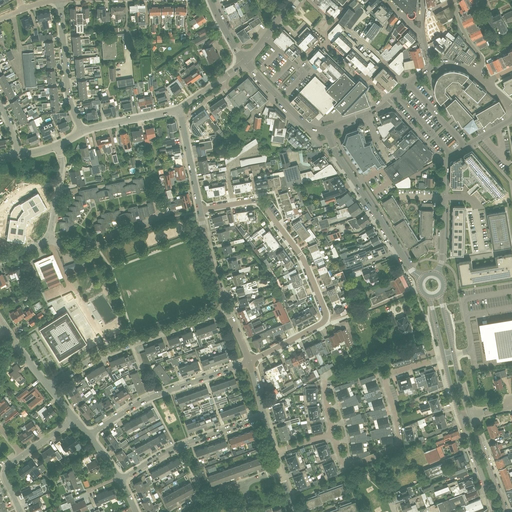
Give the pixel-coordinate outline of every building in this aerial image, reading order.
[(228,13),(243,6),(240,0),(237,0),(225,6),(228,13)] [(314,0),(314,1),(318,4),(331,15),(332,14),(334,15),(336,16),(341,10),(338,7),(341,4),(338,1),(337,2),(335,0),(314,0)] [(367,1),(368,0),(353,0),(348,6),(338,20),(340,21),(350,29),(363,12),(361,10),(362,9),(360,8),(367,1)] [(368,13),(370,11),(371,10),(381,0),(380,0),(369,0),(368,1),(370,3),(367,5),(369,7),(366,11),(368,13)] [(418,5),(418,4),(418,0),(394,0),(404,9),(408,13),(409,14),(409,15),(410,15),(410,16),(411,16),(412,16),(413,16),(414,16),(415,16),(415,15),(416,14),(416,13),(417,13),(417,12),(416,11),(416,10),(417,10),(418,5)] [(460,0),(461,0),(461,1),(459,2),(462,9),(460,10),(461,12),(463,16),(462,17),(468,30),(469,30),(479,50),(488,46),(478,26),(477,26),(471,13),(468,14),(465,9),(472,5),(471,4),(478,1),(477,0),(460,0)] [(251,2),(243,6),(228,13),(231,20),(252,11),(255,9),(251,2)] [(145,15),(145,11),(145,3),(137,4),(138,18),(137,18),(137,19),(135,19),(135,22),(138,22),(138,25),(146,25),(145,15)] [(371,10),(370,11),(381,21),(382,20),(383,21),(382,22),(385,25),(390,17),(389,16),(393,12),(388,7),(387,8),(382,3),(373,12),(371,10)] [(121,14),(126,14),(125,6),(117,6),(118,19),(118,22),(121,22),(121,14)] [(434,15),(442,23),(453,17),(454,11),(449,7),(434,15)] [(76,12),(76,8),(70,8),(70,17),(71,17),(74,19),(74,24),(80,24),(79,12),(76,12)] [(83,12),(79,12),(80,24),(86,24),(86,22),(89,22),(89,17),(89,8),(83,8),(83,12)] [(105,8),(97,9),(98,17),(102,17),(102,21),(109,21),(109,12),(105,12),(105,8)] [(492,27),(497,25),(501,32),(504,33),(507,31),(508,29),(504,21),(505,20),(506,22),(507,22),(508,23),(511,20),(511,10),(504,15),(505,17),(503,18),(500,13),(494,16),(493,14),(487,17),(492,27)] [(252,11),(231,20),(235,27),(245,22),(248,21),(254,18),(255,20),(260,17),(259,17),(258,14),(254,17),(252,11)] [(43,25),(43,29),(49,28),(48,24),(51,23),(51,20),(50,12),(43,13),(45,23),(44,24),(44,25),(43,25)] [(193,16),(195,18),(190,21),(193,25),(198,22),(200,25),(207,20),(206,20),(206,19),(205,17),(202,13),(198,15),(197,14),(193,16)] [(394,25),(393,24),(399,18),(394,14),(388,20),(391,23),(387,30),(390,32),(394,25)] [(433,15),(426,19),(427,26),(428,31),(429,36),(431,40),(432,40),(433,41),(436,38),(442,35),(443,35),(442,32),(436,21),(433,15)] [(362,31),(371,19),(368,16),(367,18),(366,18),(365,19),(361,17),(359,20),(360,21),(356,26),(362,31)] [(23,19),(21,20),(24,29),(34,25),(31,17),(26,18),(25,18),(23,19)] [(260,17),(255,20),(249,23),(253,28),(262,22),(259,18),(260,17)] [(374,40),(383,27),(375,21),(374,22),(372,25),(368,31),(366,33),(365,34),(374,40)] [(365,51),(363,53),(355,46),(357,44),(356,42),(344,31),(345,29),(338,23),(334,28),(335,28),(330,34),(330,36),(334,40),(332,43),(344,54),(345,55),(343,57),(360,73),(362,70),(366,74),(368,72),(371,74),(377,68),(377,69),(379,66),(377,64),(375,66),(374,65),(376,63),(372,59),(369,57),(372,55),(373,56),(372,57),(378,62),(380,60),(372,52),(369,54),(369,55),(365,51)] [(407,32),(405,30),(407,28),(403,23),(397,28),(396,27),(392,33),(399,40),(403,36),(407,32)] [(467,65),(470,66),(477,56),(465,41),(465,40),(457,23),(454,24),(458,32),(453,35),(455,37),(456,38),(453,42),(445,54),(454,60),(456,57),(464,63),(464,64),(465,64),(467,65)] [(250,25),(237,33),(243,42),(251,38),(247,32),(252,29),(250,25)] [(200,37),(209,32),(206,27),(197,32),(200,37)] [(283,30),(274,40),(286,51),(285,51),(285,52),(293,60),(294,59),(298,54),(304,48),(307,51),(318,39),(306,27),(298,36),(300,37),(296,40),(292,37),(291,38),(283,30)] [(387,48),(380,54),(385,59),(388,56),(389,57),(392,54),(393,55),(397,51),(403,45),(401,43),(402,42),(404,44),(408,48),(418,37),(415,34),(410,29),(407,32),(403,36),(392,46),(389,50),(387,48)] [(442,52),(445,54),(453,42),(456,38),(455,37),(453,35),(448,32),(446,34),(444,37),(443,36),(442,38),(440,36),(437,37),(432,42),(435,44),(434,46),(442,52)] [(218,51),(215,52),(211,44),(215,41),(212,38),(206,44),(208,48),(206,49),(209,56),(207,57),(209,61),(210,61),(210,63),(214,61),(213,59),(217,58),(220,56),(218,51)] [(115,39),(102,40),(103,59),(117,58),(115,39)] [(418,42),(412,46),(403,50),(404,52),(404,60),(405,69),(425,66),(420,47),(418,42)] [(330,79),(332,77),(336,73),(335,72),(339,68),(338,66),(339,65),(328,56),(327,57),(319,49),(319,50),(318,49),(313,54),(314,55),(308,61),(316,69),(318,67),(327,76),(326,77),(328,79),(329,78),(330,79)] [(511,49),(508,52),(509,53),(486,64),(491,75),(494,73),(493,71),(511,62),(511,49)] [(11,51),(5,53),(9,61),(14,58),(11,51)] [(404,60),(404,52),(401,53),(391,63),(392,65),(390,66),(399,75),(405,69),(404,60)] [(30,59),(34,59),(33,53),(23,53),(26,87),(36,86),(34,61),(31,61),(30,59)] [(99,57),(75,59),(76,65),(83,64),(83,61),(89,60),(92,59),(92,62),(88,62),(88,63),(100,62),(99,58),(99,57)] [(191,71),(189,68),(187,69),(191,75),(195,80),(198,78),(199,79),(202,77),(199,72),(203,70),(198,63),(195,66),(196,67),(191,71)] [(342,69),(339,65),(338,66),(339,68),(335,72),(336,73),(332,77),(333,78),(336,80),(344,71),(342,69)] [(195,80),(191,75),(187,69),(185,66),(183,68),(187,73),(183,76),(188,85),(195,80)] [(375,77),(373,80),(376,83),(383,89),(386,93),(398,81),(394,77),(393,78),(393,77),(394,76),(388,71),(387,72),(387,71),(384,68),(375,77)] [(441,75),(440,76),(439,77),(438,78),(438,79),(437,80),(437,81),(436,82),(436,83),(436,84),(436,85),(435,86),(435,87),(435,88),(435,89),(435,91),(436,93),(437,96),(438,98),(439,101),(440,102),(441,103),(443,102),(445,107),(446,106),(449,110),(450,110),(452,113),(454,116),(455,116),(458,119),(460,123),(461,122),(470,132),(481,126),(483,124),(487,122),(488,123),(491,120),(494,118),(495,118),(498,116),(502,113),(503,114),(506,111),(500,100),(498,101),(487,92),(487,91),(473,79),(472,80),(469,76),(469,75),(467,74),(465,73),(463,72),(461,72),(460,71),(458,71),(456,71),(455,70),(453,70),(451,70),(448,71),(447,71),(446,72),(444,73),(443,74),(442,74),(441,75)] [(367,86),(367,85),(365,83),(365,84),(360,79),(356,83),(353,80),(353,79),(344,71),(336,80),(328,89),(315,76),(290,102),(310,121),(315,116),(319,120),(326,113),(327,114),(329,113),(327,111),(334,104),(343,113),(344,115),(370,105),(365,92),(366,91),(365,90),(368,87),(367,86)] [(0,82),(6,79),(10,77),(14,75),(15,74),(13,72),(5,76),(3,72),(0,73),(0,82)] [(239,106),(248,99),(247,98),(258,89),(248,77),(229,94),(232,98),(231,98),(227,94),(226,95),(237,111),(239,106)] [(133,78),(117,80),(118,87),(134,84),(133,78)] [(505,86),(503,88),(509,94),(511,92),(511,79),(511,80),(510,78),(504,81),(505,83),(504,83),(505,86)] [(6,79),(0,82),(0,83),(3,88),(9,84),(6,79)] [(9,84),(3,88),(6,93),(12,90),(15,88),(14,86),(15,86),(14,85),(11,87),(9,84)] [(177,84),(171,88),(175,94),(181,90),(177,84)] [(161,93),(162,95),(157,97),(159,103),(167,100),(165,94),(164,94),(164,92),(166,91),(165,88),(159,90),(161,93)] [(15,95),(12,90),(6,93),(9,99),(15,95)] [(258,109),(260,107),(260,106),(268,99),(259,90),(250,98),(252,100),(246,105),(251,110),(255,107),(257,109),(258,108),(258,109)] [(102,94),(102,96),(101,97),(103,103),(102,103),(104,109),(103,109),(105,117),(116,114),(114,106),(115,105),(114,101),(110,103),(109,102),(110,102),(108,95),(107,95),(107,92),(103,93),(103,94),(102,94)] [(144,96),(146,106),(153,105),(152,102),(153,102),(152,95),(144,96)] [(144,97),(139,98),(139,97),(137,98),(138,105),(139,104),(140,108),(146,106),(144,96),(144,97)] [(227,103),(224,98),(223,98),(216,103),(221,109),(225,107),(226,107),(227,106),(230,111),(233,109),(229,102),(227,103)] [(16,99),(10,103),(13,108),(19,104),(22,103),(21,101),(18,102),(16,99)] [(131,99),(128,100),(121,101),(122,105),(123,104),(124,111),(132,109),(131,103),(132,102),(131,99)] [(86,119),(87,118),(87,119),(93,118),(93,119),(95,119),(96,118),(96,117),(97,116),(97,115),(97,114),(97,113),(95,114),(94,110),(93,110),(92,102),(83,104),(84,107),(89,106),(90,110),(86,111),(87,115),(85,115),(86,119)] [(221,109),(216,103),(210,107),(213,111),(211,112),(217,120),(220,118),(217,114),(218,113),(218,111),(221,109)] [(13,108),(16,114),(22,110),(21,107),(19,104),(13,108)] [(284,143),(285,137),(286,128),(284,128),(286,117),(284,115),(276,108),(275,109),(270,108),(270,109),(266,107),(263,114),(267,115),(267,118),(273,119),(273,122),(272,125),(274,125),(273,130),(272,141),(277,142),(281,143),(282,143),(284,143)] [(25,115),(22,110),(16,114),(18,119),(25,115)] [(193,121),(193,122),(193,123),(192,124),(192,125),(192,126),(192,127),(192,128),(192,129),(192,130),(193,131),(193,132),(194,132),(194,133),(195,134),(196,134),(197,135),(198,135),(199,135),(200,135),(201,135),(202,135),(203,135),(201,132),(204,132),(204,131),(203,131),(199,126),(207,121),(211,118),(205,110),(193,118),(194,120),(193,121)] [(381,125),(378,126),(383,138),(391,132),(397,126),(396,125),(402,120),(395,112),(392,111),(380,116),(383,125),(381,126),(381,125)] [(18,119),(21,124),(28,121),(27,118),(30,116),(30,115),(28,113),(25,115),(18,119)] [(60,119),(59,113),(51,114),(56,126),(58,125),(61,131),(69,128),(66,121),(62,123),(60,119)] [(255,117),(254,128),(254,129),(260,130),(262,118),(255,117)] [(211,118),(207,121),(215,132),(220,128),(216,123),(215,124),(211,118)] [(28,138),(24,140),(26,144),(30,143),(31,144),(32,145),(35,144),(35,143),(39,141),(35,133),(38,131),(33,120),(30,122),(34,132),(32,133),(33,136),(28,138)] [(391,132),(383,138),(381,140),(389,150),(411,129),(409,127),(403,121),(391,132)] [(44,139),(51,136),(50,132),(55,130),(52,122),(40,127),(44,139)] [(177,130),(176,122),(167,124),(169,132),(170,138),(175,137),(174,131),(177,130)] [(345,141),(342,143),(355,163),(358,167),(361,172),(363,173),(365,172),(366,172),(370,169),(370,168),(372,167),(375,165),(378,169),(386,164),(376,149),(372,140),(367,142),(363,131),(364,130),(366,127),(365,125),(362,123),(359,124),(358,127),(358,129),(347,133),(346,135),(345,141)] [(294,142),(302,133),(298,129),(296,130),(292,126),(287,131),(292,135),(290,136),(292,138),(291,139),(294,142)] [(147,134),(144,134),(143,130),(145,140),(145,143),(146,143),(146,144),(150,143),(150,140),(154,140),(153,137),(156,136),(154,127),(146,129),(147,134)] [(210,136),(211,140),(216,139),(221,138),(220,134),(223,132),(220,128),(215,132),(215,135),(210,136)] [(415,134),(411,129),(389,150),(393,155),(394,153),(415,134)] [(139,130),(132,132),(134,142),(140,141),(140,144),(145,143),(145,140),(143,130),(140,131),(139,130)] [(131,147),(130,143),(129,137),(128,134),(127,135),(126,133),(120,134),(122,141),(120,141),(119,142),(120,145),(121,145),(124,145),(125,149),(131,147)] [(302,133),(294,142),(298,145),(299,144),(303,148),(304,146),(308,149),(312,145),(309,142),(310,140),(302,133)] [(394,153),(393,155),(397,160),(398,160),(399,159),(410,149),(420,139),(418,138),(418,137),(415,134),(394,153)] [(110,137),(104,138),(107,152),(110,151),(108,146),(112,145),(110,137)] [(104,149),(104,153),(107,152),(104,138),(97,140),(99,148),(101,147),(102,150),(104,149)] [(430,157),(433,154),(420,139),(410,149),(399,159),(398,160),(397,160),(384,169),(391,180),(392,179),(395,184),(405,178),(409,176),(424,168),(423,165),(432,160),(430,157)] [(199,155),(206,154),(206,149),(213,148),(212,141),(199,143),(200,146),(198,147),(199,155)] [(455,141),(450,146),(453,150),(459,145),(455,141)] [(94,159),(92,150),(88,150),(87,146),(87,147),(87,145),(83,146),(83,147),(81,148),(83,157),(89,156),(90,160),(94,159)] [(173,154),(180,153),(181,152),(180,151),(181,151),(181,149),(180,149),(179,146),(172,148),(166,149),(166,147),(159,148),(160,152),(161,157),(162,156),(161,152),(166,151),(167,153),(172,151),(173,154)] [(302,156),(302,150),(299,150),(300,162),(308,162),(307,156),(302,156)] [(464,184),(470,190),(477,183),(480,187),(477,190),(487,202),(489,200),(491,202),(507,192),(472,151),(464,156),(466,157),(463,159),(462,157),(453,162),(453,163),(451,164),(451,185),(453,185),(453,188),(463,188),(463,184),(464,184)] [(290,166),(287,152),(279,152),(284,171),(285,175),(288,187),(336,174),(336,173),(334,169),(333,169),(333,168),(331,165),(330,165),(327,167),(327,168),(326,168),(320,172),(319,171),(314,175),(311,171),(300,174),(298,164),(290,166)] [(321,168),(328,163),(323,156),(320,158),(319,158),(316,160),(315,159),(313,160),(316,165),(315,166),(316,168),(321,168)] [(34,171),(31,172),(32,174),(47,170),(45,163),(33,166),(34,171)] [(216,164),(200,167),(201,173),(210,171),(209,168),(213,167),(216,166),(216,164)] [(21,167),(18,168),(21,184),(23,184),(23,181),(27,180),(25,167),(24,167),(24,166),(21,167)] [(183,166),(174,167),(175,172),(173,172),(173,171),(169,171),(169,174),(184,172),(184,169),(184,167),(183,167),(183,166)] [(18,168),(11,169),(14,183),(19,182),(19,185),(21,184),(18,168)] [(47,170),(32,174),(32,176),(35,175),(36,179),(36,180),(38,179),(38,180),(41,180),(41,179),(42,178),(47,177),(48,177),(47,170)] [(79,170),(70,172),(73,183),(77,182),(77,186),(85,184),(84,181),(82,181),(79,170)] [(274,177),(276,186),(282,185),(280,176),(285,175),(284,171),(273,173),(274,177)] [(184,172),(169,174),(164,175),(165,184),(171,183),(170,177),(174,177),(174,175),(176,175),(176,179),(185,178),(185,177),(185,175),(185,174),(184,172)] [(274,177),(271,177),(270,176),(269,175),(268,175),(268,178),(270,187),(276,186),(274,177)] [(264,188),(270,187),(268,178),(265,179),(264,176),(262,177),(262,179),(264,188)] [(344,188),(345,187),(338,176),(337,177),(336,177),(324,181),(326,189),(329,188),(330,192),(323,194),(325,200),(341,194),(346,190),(344,188)] [(410,179),(409,176),(405,178),(395,184),(398,188),(410,188),(410,179)] [(139,183),(140,187),(144,186),(142,177),(133,180),(134,184),(139,183)] [(248,177),(245,178),(246,182),(248,191),(254,190),(252,181),(249,182),(248,177)] [(434,187),(434,178),(425,178),(425,184),(424,184),(424,183),(419,183),(419,185),(419,188),(426,188),(426,187),(428,187),(434,187)] [(120,187),(125,186),(125,181),(115,183),(117,192),(121,191),(120,187)] [(223,185),(219,186),(220,195),(226,194),(225,189),(227,189),(226,181),(222,182),(223,185)] [(117,192),(115,183),(106,185),(107,190),(112,189),(113,193),(117,192)] [(139,183),(134,184),(130,185),(131,190),(136,189),(137,193),(141,192),(140,187),(139,183)] [(214,196),(213,187),(210,187),(210,184),(205,185),(206,189),(207,188),(208,197),(214,196)] [(130,185),(125,186),(120,187),(121,191),(122,196),(127,195),(126,191),(131,190),(130,185)] [(97,187),(88,189),(90,198),(94,197),(93,193),(98,192),(97,187)] [(282,190),(283,193),(279,194),(281,200),(284,199),(290,197),(292,196),(291,190),(289,191),(288,187),(282,190)] [(473,187),(467,192),(470,195),(476,190),(473,187)] [(90,198),(88,189),(79,191),(80,196),(85,195),(86,199),(90,198)] [(107,190),(103,191),(104,196),(109,195),(110,199),(114,198),(113,193),(112,189),(107,190)] [(103,191),(98,192),(93,193),(94,197),(95,202),(100,201),(99,197),(104,196),(103,191)] [(340,206),(353,197),(349,192),(340,198),(340,197),(336,200),(340,206)] [(7,237),(7,239),(24,242),(24,240),(25,237),(26,226),(26,223),(27,221),(26,221),(27,219),(28,218),(30,217),(33,216),(42,210),(45,209),(47,208),(43,201),(38,193),(36,194),(33,195),(24,201),(22,203),(15,207),(11,213),(10,221),(9,224),(8,234),(7,237)] [(175,203),(189,199),(189,197),(189,196),(188,194),(188,193),(179,195),(180,198),(174,200),(175,203)] [(85,195),(80,196),(75,197),(76,201),(82,200),(83,204),(87,203),(86,199),(85,195)] [(408,219),(393,196),(382,203),(396,224),(394,225),(408,247),(411,245),(418,240),(419,240),(419,239),(406,220),(408,219)] [(284,199),(281,200),(283,205),(284,205),(292,203),(290,197),(284,199)] [(355,200),(353,197),(340,206),(337,205),(337,208),(340,208),(343,207),(346,205),(347,206),(355,200)] [(175,203),(171,204),(169,204),(170,205),(169,206),(170,209),(171,209),(171,210),(170,210),(170,214),(179,213),(178,208),(176,209),(175,206),(182,205),(182,208),(191,205),(191,204),(190,202),(189,199),(175,203)] [(82,200),(76,201),(72,202),(73,206),(78,205),(79,209),(84,209),(83,204),(82,200)] [(294,202),(292,203),(284,205),(283,205),(285,211),(296,208),(294,202)] [(362,210),(360,206),(357,203),(349,208),(348,207),(340,209),(341,214),(337,215),(338,218),(347,216),(347,217),(354,215),(354,216),(362,210)] [(430,247),(433,247),(433,203),(422,203),(422,209),(420,209),(419,235),(421,238),(419,239),(419,240),(418,240),(411,245),(413,246),(411,247),(417,257),(428,250),(427,248),(430,247)] [(78,205),(73,206),(69,207),(70,211),(75,210),(76,215),(80,214),(79,209),(78,205)] [(139,213),(138,208),(137,206),(128,208),(129,213),(134,211),(135,216),(139,215),(139,213)] [(296,208),(285,211),(287,219),(291,218),(292,220),(299,216),(302,214),(301,212),(299,213),(297,207),(296,208)] [(453,250),(453,255),(463,255),(464,252),(465,252),(466,210),(465,210),(465,207),(454,207),(454,211),(454,214),(454,218),(454,221),(454,226),(453,229),(453,232),(453,236),(453,240),(453,243),(453,247),(453,250)] [(75,210),(70,211),(66,212),(67,216),(72,215),(73,220),(77,219),(76,215),(75,210)] [(115,216),(121,214),(120,210),(110,212),(112,221),(116,220),(115,216)] [(254,210),(248,211),(250,219),(252,219),(253,222),(257,222),(257,218),(255,218),(254,210)] [(129,213),(125,214),(126,219),(131,218),(132,222),(136,221),(135,216),(134,211),(129,213)] [(236,212),(236,214),(233,214),(235,221),(244,220),(242,211),(236,212)] [(112,221),(110,212),(101,214),(102,219),(107,217),(108,222),(112,221)] [(505,220),(507,220),(506,212),(489,214),(490,218),(492,218),(492,220),(490,221),(491,229),(493,229),(494,231),(492,232),(493,240),(495,240),(496,248),(509,245),(509,242),(510,242),(509,233),(507,234),(507,231),(509,231),(507,222),(505,223),(505,220)] [(125,214),(121,214),(115,216),(116,220),(117,225),(122,224),(121,220),(126,219),(125,214)] [(365,214),(358,220),(357,220),(360,224),(368,218),(365,214)] [(72,215),(67,216),(62,217),(63,221),(69,220),(70,225),(74,224),(73,220),(72,215)] [(220,227),(219,225),(224,223),(223,219),(227,218),(226,215),(222,216),(213,218),(214,223),(215,226),(215,228),(220,227)] [(321,215),(317,216),(313,218),(314,219),(316,222),(318,225),(320,224),(321,229),(330,226),(328,218),(322,220),(321,215)] [(107,217),(102,219),(97,220),(98,224),(104,223),(105,227),(109,226),(108,222),(107,217)] [(293,225),(296,230),(303,225),(301,222),(302,222),(302,221),(301,219),(300,217),(292,221),(291,222),(293,225)] [(363,228),(371,222),(368,218),(360,224),(357,220),(358,220),(356,217),(349,220),(353,226),(354,225),(358,230),(362,227),(363,228)] [(69,220),(63,221),(59,222),(60,228),(65,227),(66,230),(71,229),(70,225),(69,220)] [(104,223),(98,224),(94,225),(95,230),(101,229),(101,233),(106,232),(105,227),(104,223)] [(303,225),(296,230),(300,235),(309,228),(309,227),(306,229),(303,225)] [(362,237),(375,230),(373,226),(366,230),(367,232),(362,235),(362,236),(361,236),(362,237)] [(304,240),(304,239),(306,242),(308,241),(315,237),(312,233),(313,232),(309,228),(300,235),(304,240),(303,240),(304,240)] [(218,236),(218,237),(218,239),(219,240),(220,240),(224,239),(227,238),(228,238),(226,230),(223,231),(218,232),(219,236),(218,236)] [(265,238),(263,239),(265,242),(266,241),(266,240),(273,235),(270,230),(263,235),(265,238)] [(375,230),(362,237),(362,238),(363,238),(364,238),(369,236),(370,238),(377,234),(375,230)] [(249,238),(247,240),(249,242),(251,241),(254,238),(260,234),(258,231),(253,235),(251,237),(249,238)] [(338,232),(329,235),(331,240),(334,240),(340,238),(338,232)] [(371,240),(363,245),(363,246),(366,245),(380,238),(378,234),(370,238),(371,240)] [(264,246),(266,248),(277,240),(273,235),(266,240),(266,241),(268,243),(264,246)] [(311,252),(319,248),(317,243),(319,242),(315,238),(309,242),(311,245),(309,246),(311,252)] [(363,246),(364,249),(374,244),(374,246),(382,242),(380,238),(366,245),(363,246)] [(277,240),(266,248),(267,251),(272,248),(273,250),(268,254),(269,256),(274,253),(277,251),(275,249),(281,245),(277,240)] [(231,245),(223,247),(225,254),(233,252),(231,245)] [(360,269),(358,264),(387,252),(388,251),(387,248),(385,248),(384,245),(366,251),(366,250),(341,260),(344,269),(347,274),(360,269)] [(312,258),(313,257),(322,254),(321,251),(324,250),(323,247),(319,249),(319,248),(311,252),(310,252),(310,253),(310,255),(311,255),(312,255),(312,258)] [(339,255),(335,247),(330,250),(332,254),(331,255),(333,259),(339,255)] [(280,259),(287,254),(284,249),(278,253),(277,251),(274,253),(269,256),(271,259),(274,257),(277,262),(280,259)] [(80,260),(74,263),(77,272),(88,268),(86,265),(85,262),(90,260),(89,258),(88,258),(87,253),(79,256),(80,260)] [(324,253),(322,254),(313,257),(312,258),(313,260),(314,261),(314,260),(316,263),(317,263),(318,265),(321,264),(327,261),(326,259),(324,260),(323,257),(325,256),(324,253)] [(45,258),(34,263),(41,279),(45,278),(46,280),(49,287),(49,288),(61,283),(61,282),(59,279),(63,277),(53,254),(45,258)] [(235,266),(236,270),(237,270),(239,270),(242,269),(240,263),(238,264),(237,259),(241,258),(240,254),(233,256),(234,260),(229,261),(230,268),(235,266)] [(280,259),(282,262),(280,263),(281,266),(284,264),(291,259),(287,254),(280,259)] [(506,276),(505,275),(508,274),(508,276),(511,275),(511,254),(504,255),(502,255),(502,256),(497,257),(498,263),(473,267),(472,260),(470,260),(470,261),(459,263),(459,264),(461,264),(462,268),(460,269),(461,274),(463,274),(463,278),(462,279),(462,284),(473,282),(475,281),(476,281),(476,280),(478,279),(478,281),(484,280),(483,278),(486,278),(486,280),(491,279),(491,277),(493,277),(493,279),(506,276)] [(268,259),(264,261),(267,267),(273,265),(272,261),(269,262),(268,259)] [(285,266),(283,268),(283,269),(283,268),(285,271),(294,264),(291,259),(284,264),(285,266)] [(318,265),(319,268),(318,268),(320,274),(328,271),(326,265),(328,264),(327,261),(321,264),(318,265)] [(74,263),(64,267),(67,276),(70,275),(77,272),(74,263)] [(20,269),(19,268),(19,267),(16,268),(16,269),(13,271),(14,271),(8,273),(11,281),(17,279),(17,280),(20,278),(21,281),(27,278),(23,269),(21,270),(20,269)] [(239,270),(240,274),(234,276),(235,281),(234,281),(235,285),(236,284),(236,285),(244,283),(245,282),(246,281),(245,279),(244,278),(243,278),(242,277),(245,276),(244,272),(248,271),(247,267),(242,269),(239,270)] [(289,272),(285,275),(284,275),(286,278),(290,276),(291,279),(288,280),(289,283),(292,282),(301,279),(299,273),(297,273),(295,269),(289,272)] [(360,269),(347,274),(348,277),(351,276),(351,278),(363,273),(361,269),(360,269)] [(378,274),(376,274),(375,270),(371,271),(370,269),(363,272),(366,279),(369,278),(371,282),(378,280),(378,279),(379,278),(378,274)] [(328,271),(320,274),(322,280),(331,276),(328,271)] [(344,280),(346,279),(343,271),(340,272),(336,274),(336,276),(342,274),(342,275),(344,280)] [(0,286),(6,284),(5,282),(8,281),(5,274),(3,275),(2,274),(0,274),(0,286)] [(331,276),(322,280),(325,285),(327,284),(328,287),(334,284),(337,283),(339,282),(337,279),(333,281),(331,276)] [(376,296),(370,299),(373,305),(390,297),(389,296),(392,294),(393,295),(394,295),(396,294),(397,294),(406,289),(400,276),(399,276),(392,280),(392,279),(372,287),(376,296)] [(295,288),(303,284),(301,279),(292,282),(295,288)] [(237,292),(237,293),(237,295),(238,295),(239,295),(240,297),(245,295),(245,294),(253,292),(252,289),(252,286),(254,286),(257,284),(256,280),(251,282),(247,283),(242,285),(243,288),(241,288),(237,289),(238,291),(238,292),(237,292)] [(337,283),(334,284),(328,287),(329,290),(327,290),(329,296),(338,293),(335,287),(339,285),(337,283)] [(295,288),(297,293),(306,290),(303,284),(295,288)] [(305,299),(307,299),(306,296),(308,295),(306,290),(297,293),(295,294),(297,300),(298,301),(298,302),(299,301),(302,300),(302,301),(305,299)] [(338,293),(329,296),(332,302),(340,298),(339,295),(340,295),(344,293),(343,291),(338,293)] [(243,298),(240,299),(241,302),(240,303),(240,305),(242,306),(249,304),(248,300),(252,299),(251,296),(250,294),(246,295),(247,297),(243,298)] [(340,298),(332,302),(334,307),(342,304),(345,302),(342,303),(341,301),(346,299),(344,296),(342,298),(340,298)] [(342,304),(334,307),(336,313),(340,312),(341,315),(347,313),(346,309),(344,309),(343,306),(347,305),(345,302),(342,304)] [(246,308),(238,311),(238,312),(241,317),(257,310),(259,310),(261,309),(260,305),(255,307),(251,309),(247,311),(246,308)] [(48,309),(52,315),(57,313),(52,306),(48,309)] [(305,312),(310,321),(315,318),(313,314),(316,312),(312,306),(310,308),(311,309),(305,312)] [(20,307),(14,311),(10,314),(16,322),(24,317),(26,319),(35,314),(31,308),(23,312),(20,307)] [(257,310),(241,317),(243,323),(251,319),(257,317),(256,314),(259,312),(260,313),(263,311),(262,308),(261,309),(259,310),(257,310)] [(66,312),(67,312),(67,311),(39,329),(41,332),(43,335),(44,336),(45,337),(52,349),(54,353),(56,356),(59,360),(79,347),(87,343),(86,342),(86,343),(82,336),(81,335),(77,329),(75,326),(72,321),(71,319),(66,312)] [(284,323),(290,321),(286,312),(281,315),(280,315),(284,323)] [(310,321),(305,312),(300,315),(304,323),(310,321)] [(406,316),(395,321),(392,314),(389,315),(394,326),(398,324),(403,336),(413,332),(406,316)] [(304,323),(300,315),(295,318),(294,318),(291,319),(295,326),(298,325),(299,327),(304,323)] [(483,324),(481,325),(483,340),(487,359),(496,357),(497,361),(511,358),(511,319),(487,324),(487,320),(484,320),(482,321),(483,324)] [(251,321),(244,324),(246,330),(261,324),(259,320),(252,323),(251,321)] [(261,324),(246,330),(249,336),(256,332),(265,329),(262,323),(261,324)] [(272,336),(284,331),(281,325),(281,324),(267,331),(268,334),(271,333),(272,336)] [(205,326),(201,327),(204,337),(204,336),(208,335),(209,336),(208,335),(205,326)] [(197,331),(194,332),(197,341),(200,340),(200,339),(204,337),(201,327),(196,329),(197,331)] [(335,333),(336,334),(339,342),(345,340),(347,346),(352,344),(346,329),(342,331),(341,330),(335,333)] [(192,333),(191,331),(187,333),(190,341),(191,344),(198,342),(197,341),(194,332),(192,333)] [(267,331),(260,334),(261,337),(254,340),(255,343),(253,343),(255,346),(256,346),(256,347),(264,344),(262,340),(266,339),(265,335),(268,334),(267,331)] [(327,344),(328,344),(331,351),(341,347),(339,344),(339,342),(336,334),(325,339),(327,344)] [(177,349),(173,338),(168,339),(171,348),(176,346),(177,349)] [(324,346),(322,341),(316,343),(320,352),(323,350),(325,355),(329,353),(325,346),(324,346)] [(316,343),(311,346),(315,354),(320,352),(316,343)] [(412,354),(410,355),(411,359),(418,356),(417,355),(421,354),(425,352),(423,349),(424,349),(423,348),(424,347),(424,346),(423,345),(422,344),(410,348),(412,354)] [(316,356),(315,354),(311,346),(305,348),(310,359),(316,356)] [(222,353),(220,348),(217,349),(219,354),(222,362),(228,360),(227,356),(229,356),(227,350),(225,351),(225,352),(222,353)] [(297,354),(302,366),(306,364),(307,366),(310,364),(308,360),(305,362),(305,361),(306,360),(302,352),(297,354)] [(129,356),(128,354),(123,356),(127,364),(131,362),(133,366),(134,365),(135,368),(138,366),(136,363),(133,354),(129,356)] [(222,362),(219,354),(213,356),(216,364),(222,362)] [(297,354),(291,357),(295,365),(297,364),(299,367),(302,366),(297,354)] [(180,360),(180,357),(182,356),(181,355),(172,358),(173,360),(175,365),(175,366),(179,364),(178,361),(180,360)] [(127,364),(123,356),(119,357),(122,366),(127,364)] [(213,356),(208,359),(210,366),(216,364),(213,356)] [(122,366),(119,357),(114,359),(118,368),(119,369),(123,368),(122,366)] [(295,365),(291,357),(286,359),(289,368),(292,366),(294,371),(297,370),(295,365)] [(118,368),(114,359),(109,361),(113,370),(118,368)] [(210,366),(208,359),(202,361),(204,368),(210,366)] [(381,360),(376,363),(379,371),(384,369),(381,360)] [(191,363),(194,372),(200,369),(197,361),(191,363)] [(194,372),(191,363),(185,366),(188,374),(194,372)] [(287,373),(283,363),(277,365),(281,373),(284,372),(285,374),(287,373)] [(159,364),(153,368),(159,376),(165,372),(159,364)] [(109,374),(103,365),(99,367),(101,371),(104,375),(104,377),(109,374)] [(281,373),(277,365),(272,368),(275,376),(278,375),(279,378),(283,377),(281,373)] [(188,374),(185,366),(179,368),(182,376),(188,374)] [(18,367),(9,374),(14,379),(16,378),(20,384),(25,380),(19,372),(21,370),(18,367)] [(99,367),(94,369),(100,379),(103,378),(101,376),(104,375),(101,371),(99,367)] [(272,368),(266,370),(268,374),(265,375),(267,380),(270,378),(271,381),(274,380),(275,382),(274,383),(277,388),(280,387),(275,376),(272,368)] [(94,369),(90,372),(96,382),(100,379),(94,369)] [(496,373),(498,379),(494,380),(497,388),(503,387),(500,378),(502,378),(501,378),(507,376),(505,370),(496,373)] [(426,380),(436,377),(436,376),(437,376),(436,372),(435,372),(434,371),(428,373),(427,371),(420,373),(422,378),(425,377),(426,380)] [(96,382),(90,372),(86,374),(87,377),(85,378),(89,386),(96,382)] [(141,381),(138,372),(131,374),(134,383),(141,381)] [(171,379),(165,372),(159,376),(165,384),(171,379)] [(309,382),(316,378),(313,373),(310,375),(311,376),(307,378),(308,380),(309,382)] [(405,378),(404,378),(407,389),(410,388),(411,390),(417,388),(415,382),(412,384),(409,377),(408,376),(404,377),(405,378)] [(126,388),(120,392),(124,399),(130,395),(128,392),(131,390),(123,377),(120,379),(126,388)] [(367,388),(377,384),(376,379),(372,381),(370,377),(360,380),(362,385),(365,384),(367,388)] [(436,377),(426,380),(427,383),(424,384),(426,391),(432,389),(431,385),(438,383),(438,382),(439,382),(437,378),(436,378),(436,377)] [(235,378),(229,380),(231,388),(237,386),(238,389),(241,388),(238,380),(236,381),(235,378)] [(303,383),(302,381),(301,378),(296,381),(293,382),(294,383),(296,388),(303,383)] [(402,378),(399,379),(399,380),(398,380),(400,387),(397,388),(399,395),(405,393),(404,390),(407,389),(404,378),(403,379),(402,378)] [(229,380),(223,382),(225,390),(231,388),(229,380)] [(141,381),(134,383),(137,392),(144,390),(141,381)] [(225,390),(223,382),(217,385),(219,392),(225,390)] [(339,396),(349,392),(347,387),(352,385),(350,382),(339,386),(341,390),(337,391),(339,396)] [(296,388),(294,383),(287,387),(288,389),(290,392),(296,388)] [(76,388),(74,385),(67,389),(71,395),(81,389),(85,387),(83,384),(76,388)] [(377,384),(367,388),(368,392),(364,394),(365,399),(366,398),(376,394),(375,390),(379,389),(377,384)] [(217,385),(211,387),(213,394),(219,392),(217,385)] [(304,395),(317,394),(317,393),(318,393),(318,389),(317,389),(316,388),(309,388),(309,385),(305,386),(303,387),(304,395)] [(35,387),(28,393),(26,390),(17,398),(19,401),(22,398),(25,402),(34,394),(37,398),(28,405),(31,409),(44,398),(35,387)] [(118,402),(124,399),(120,392),(117,388),(114,390),(117,394),(114,396),(118,402)] [(210,395),(207,388),(201,390),(204,397),(210,395)] [(81,389),(71,395),(74,401),(81,397),(79,394),(83,392),(81,389)] [(204,397),(201,390),(195,392),(198,400),(204,397)] [(280,391),(272,396),(275,401),(283,396),(280,391)] [(198,400),(195,392),(189,394),(192,402),(198,400)] [(341,401),(344,399),(346,403),(358,399),(355,394),(351,396),(349,392),(339,396),(341,401)] [(189,394),(183,396),(186,404),(192,402),(189,394)] [(317,394),(304,395),(304,404),(310,403),(310,400),(317,400),(317,399),(318,399),(318,395),(317,395),(317,394)] [(376,394),(366,398),(368,402),(371,401),(373,406),(383,402),(382,398),(378,399),(376,394)] [(186,404),(183,396),(177,398),(180,406),(186,404)] [(104,399),(105,401),(103,402),(102,401),(99,403),(102,408),(105,406),(107,409),(113,406),(107,397),(104,399)] [(13,405),(10,407),(4,398),(0,401),(0,413),(2,415),(3,415),(6,418),(11,414),(12,415),(14,417),(18,413),(17,411),(16,410),(13,405)] [(420,406),(421,409),(440,404),(439,401),(438,401),(437,398),(433,399),(433,398),(430,399),(429,400),(427,401),(428,404),(420,406)] [(358,399),(346,403),(347,407),(343,408),(345,413),(354,410),(355,410),(354,405),(359,404),(358,399)] [(89,408),(83,413),(87,418),(94,413),(92,411),(97,407),(99,409),(102,408),(99,403),(98,401),(95,403),(92,405),(89,408)] [(248,407),(246,401),(243,402),(244,404),(238,406),(241,413),(246,411),(245,408),(248,407)] [(286,410),(285,407),(287,407),(286,401),(280,403),(281,406),(274,408),(274,409),(273,409),(274,413),(275,412),(275,413),(286,410)] [(88,406),(85,402),(78,407),(83,413),(89,408),(92,405),(90,404),(88,406)] [(383,402),(373,406),(374,410),(369,412),(371,416),(372,416),(382,413),(381,409),(385,407),(383,402)] [(310,403),(304,404),(305,410),(307,410),(308,413),(319,412),(319,411),(320,410),(319,406),(318,407),(318,406),(311,407),(310,403)] [(440,404),(421,409),(422,412),(432,409),(433,412),(441,409),(440,407),(441,406),(440,404)] [(55,413),(50,406),(45,411),(43,407),(37,412),(42,418),(45,416),(47,418),(48,419),(49,417),(50,417),(55,413)] [(241,413),(238,406),(232,408),(235,415),(241,413)] [(223,409),(224,411),(220,412),(223,420),(229,418),(226,410),(225,408),(223,409)] [(226,410),(229,418),(235,415),(232,408),(226,410)] [(153,413),(151,410),(146,413),(150,421),(155,418),(156,420),(159,418),(156,412),(153,413)] [(286,410),(275,413),(276,414),(275,415),(276,418),(277,418),(277,419),(284,417),(285,420),(291,418),(289,413),(287,413),(286,410)] [(366,417),(365,413),(361,414),(360,413),(356,415),(354,410),(345,413),(346,418),(350,417),(351,421),(362,418),(367,417),(366,416),(366,417)] [(319,412),(308,413),(308,416),(306,417),(307,423),(313,422),(313,419),(320,417),(321,416),(320,412),(319,413),(319,412)] [(150,421),(146,413),(140,416),(144,424),(150,421)] [(382,413),(372,416),(373,420),(377,419),(378,424),(389,421),(387,416),(383,417),(382,413)] [(208,417),(204,418),(207,425),(213,423),(210,416),(209,414),(207,414),(208,417)] [(216,414),(210,416),(213,423),(219,421),(216,414)] [(433,420),(434,423),(445,419),(446,418),(446,415),(444,416),(444,414),(436,416),(436,417),(433,417),(433,420)] [(140,416),(135,419),(139,427),(144,424),(140,416)] [(352,425),(348,426),(349,431),(360,428),(359,423),(364,422),(368,421),(367,417),(362,418),(351,421),(352,425)] [(196,421),(192,422),(195,429),(201,427),(198,420),(197,418),(195,419),(196,421)] [(198,420),(201,427),(207,425),(204,418),(201,419),(198,420)] [(139,427),(135,419),(129,422),(133,430),(139,427)] [(445,419),(434,423),(434,425),(438,424),(439,427),(447,425),(445,419)] [(386,427),(390,426),(389,421),(378,424),(379,429),(374,430),(375,434),(376,434),(387,432),(386,427)] [(489,431),(497,428),(496,425),(499,424),(497,421),(491,423),(491,424),(488,425),(489,431)] [(36,428),(31,422),(27,425),(29,428),(19,436),(24,443),(34,436),(31,431),(36,428)] [(129,422),(123,425),(124,426),(127,431),(128,433),(133,430),(129,422)] [(195,429),(192,422),(187,424),(189,432),(195,429)] [(313,422),(307,423),(306,423),(308,429),(311,429),(312,432),(322,430),(322,429),(323,428),(322,424),(321,424),(321,423),(314,425),(313,422)] [(409,429),(405,430),(407,440),(408,439),(408,440),(412,440),(412,439),(414,438),(413,431),(417,430),(415,422),(408,425),(409,429)] [(287,428),(286,424),(278,426),(279,427),(278,427),(279,431),(280,431),(280,433),(284,432),(290,430),(289,428),(287,428)] [(113,436),(110,433),(104,438),(108,444),(117,437),(120,435),(122,433),(118,427),(115,429),(117,433),(113,436)] [(360,428),(349,431),(350,436),(354,435),(355,439),(366,437),(367,437),(366,431),(361,433),(360,428)] [(450,434),(444,436),(445,441),(451,439),(452,440),(461,437),(457,428),(449,432),(450,434)] [(498,431),(497,428),(489,431),(491,436),(495,435),(495,436),(502,434),(501,430),(498,431)] [(253,430),(247,432),(250,440),(256,438),(257,440),(259,440),(256,432),(254,432),(253,430)] [(281,437),(282,440),(290,437),(292,437),(290,430),(284,432),(280,433),(279,434),(280,437),(281,437)] [(164,433),(158,436),(162,444),(168,441),(168,440),(170,438),(167,431),(164,433)] [(247,432),(241,434),(244,443),(250,440),(247,432)] [(382,438),(383,442),(384,442),(384,445),(388,444),(388,441),(393,440),(392,435),(388,436),(387,432),(376,434),(375,434),(371,435),(372,437),(377,437),(377,438),(382,438)] [(241,434),(235,436),(238,445),(244,443),(241,434)] [(63,448),(61,450),(61,451),(65,457),(69,454),(67,452),(69,450),(71,452),(76,449),(74,446),(78,443),(73,435),(69,438),(67,436),(62,439),(64,442),(61,444),(63,448)] [(117,437),(108,444),(112,449),(114,448),(116,451),(121,447),(127,442),(126,440),(121,443),(119,441),(118,442),(116,439),(118,437),(117,437),(120,435),(117,437)] [(162,444),(158,436),(153,439),(157,447),(162,444)] [(238,445),(235,436),(229,439),(232,447),(238,445)] [(366,437),(355,439),(356,443),(352,443),(352,448),(364,447),(363,442),(367,441),(366,437)] [(136,450),(135,448),(142,444),(138,438),(133,440),(136,445),(131,447),(134,452),(136,450)] [(153,439),(147,442),(151,450),(157,447),(153,439)] [(225,440),(219,442),(222,451),(228,448),(225,440)] [(147,442),(142,445),(146,453),(151,450),(147,442)] [(222,451),(219,442),(213,444),(216,453),(222,451)] [(444,445),(445,447),(446,448),(450,446),(452,452),(458,449),(455,442),(449,444),(449,443),(444,445)] [(318,453),(328,450),(328,449),(329,448),(328,445),(327,445),(326,444),(319,446),(318,443),(312,444),(315,451),(317,450),(318,453)] [(213,444),(207,446),(210,455),(216,453),(213,444)] [(146,453),(142,445),(136,448),(140,456),(146,453)] [(210,455),(207,446),(201,449),(204,457),(210,455)] [(502,446),(492,449),(493,454),(500,451),(499,449),(503,448),(502,446)] [(62,458),(57,451),(54,453),(51,447),(41,454),(47,461),(55,455),(59,460),(62,458)] [(364,447),(352,448),(353,454),(357,453),(358,458),(362,458),(370,454),(369,451),(364,451),(364,447)] [(204,457),(201,449),(195,451),(198,459),(200,458),(204,457)] [(126,455),(122,450),(116,454),(120,460),(126,456),(129,454),(126,455)] [(328,450),(318,453),(319,456),(316,457),(318,463),(324,460),(323,458),(330,455),(330,454),(331,454),(330,450),(329,451),(328,450)] [(129,454),(126,456),(120,460),(122,464),(121,464),(123,467),(127,465),(126,464),(130,461),(128,458),(131,456),(133,460),(137,458),(133,451),(129,454)] [(287,458),(287,459),(286,460),(288,464),(289,463),(289,464),(299,460),(298,457),(300,456),(298,451),(293,453),(294,456),(287,458)] [(510,459),(511,458),(511,452),(508,454),(509,456),(495,461),(498,467),(509,463),(508,460),(510,459)] [(446,459),(447,463),(449,462),(456,460),(459,466),(467,463),(464,454),(461,455),(460,453),(448,458),(446,459)] [(88,455),(78,460),(79,462),(82,460),(85,466),(87,465),(91,473),(99,469),(95,460),(91,462),(88,455)] [(263,456),(245,463),(248,472),(266,465),(263,456)] [(179,459),(178,458),(173,461),(177,469),(185,464),(181,457),(179,459)] [(299,460),(289,464),(289,465),(288,465),(290,469),(291,469),(291,470),(298,467),(299,470),(305,468),(303,462),(301,463),(299,460)] [(40,473),(43,471),(39,466),(36,468),(36,467),(32,461),(18,470),(22,477),(29,472),(33,478),(40,473)] [(173,461),(167,464),(171,472),(177,469),(173,461)] [(335,466),(334,462),(333,462),(332,461),(326,464),(325,461),(319,464),(321,469),(323,468),(325,471),(335,467),(334,466),(335,466)] [(245,463),(226,469),(230,478),(248,472),(245,463)] [(167,464),(162,467),(166,475),(171,472),(167,464)] [(445,472),(442,464),(425,471),(428,479),(445,472)] [(382,476),(378,465),(374,466),(378,477),(382,476)] [(447,475),(448,477),(445,478),(449,477),(466,470),(465,465),(451,471),(452,473),(448,474),(447,475)] [(501,475),(509,472),(507,466),(499,469),(501,475)] [(162,467),(156,470),(160,478),(166,475),(162,467)] [(335,467),(325,471),(326,474),(324,475),(326,480),(332,478),(330,475),(337,473),(337,472),(338,471),(336,468),(335,468),(335,467)] [(208,476),(211,485),(230,478),(226,469),(208,476)] [(160,478),(156,470),(150,473),(154,481),(160,478)] [(296,483),(308,478),(305,470),(300,472),(301,475),(294,477),(294,478),(293,478),(295,482),(296,482),(296,483)] [(468,475),(466,470),(449,477),(450,479),(452,479),(457,476),(458,479),(468,475)] [(67,485),(68,484),(71,489),(78,486),(74,478),(75,478),(73,471),(63,474),(67,485)] [(511,478),(509,472),(501,475),(503,481),(511,478)] [(144,478),(146,477),(144,473),(137,477),(139,481),(142,479),(143,481),(145,480),(144,478)] [(308,478),(296,483),(296,484),(297,488),(298,487),(298,488),(305,486),(306,489),(312,487),(308,478)] [(448,484),(434,490),(437,497),(449,492),(449,493),(451,493),(450,491),(452,490),(454,496),(458,494),(459,495),(476,488),(475,488),(476,487),(475,485),(474,485),(472,478),(458,484),(457,480),(448,484)] [(511,478),(503,481),(505,489),(511,486),(511,479),(511,480),(511,478)] [(145,483),(143,484),(142,481),(134,484),(137,490),(144,487),(147,486),(145,483)] [(190,482),(184,486),(180,487),(185,496),(195,491),(190,482)] [(346,487),(345,483),(319,493),(319,491),(315,493),(316,495),(302,500),(303,504),(306,503),(308,508),(323,503),(323,501),(345,493),(343,488),(346,487)] [(431,484),(423,487),(425,492),(434,489),(431,484)] [(140,497),(141,496),(142,499),(149,496),(146,490),(150,488),(151,488),(149,485),(147,486),(144,487),(137,490),(140,497)] [(403,500),(411,497),(410,495),(413,494),(410,486),(400,490),(401,493),(397,495),(397,496),(397,499),(399,499),(399,500),(403,498),(403,500)] [(25,498),(28,496),(30,495),(32,498),(39,495),(43,493),(40,487),(36,489),(36,490),(31,492),(30,488),(22,491),(25,498)] [(168,505),(185,496),(180,487),(163,497),(168,505)] [(116,496),(113,489),(105,493),(104,491),(96,495),(98,498),(94,500),(97,506),(101,505),(100,503),(116,496)] [(454,497),(447,500),(443,502),(447,511),(469,503),(468,500),(469,500),(471,499),(470,499),(472,498),(473,498),(475,498),(476,497),(479,495),(477,489),(466,493),(465,493),(458,496),(454,497)] [(149,496),(142,499),(144,502),(143,502),(145,509),(158,503),(153,505),(152,502),(153,501),(153,500),(151,495),(149,496)] [(32,500),(34,504),(34,505),(29,507),(30,511),(35,511),(41,509),(41,508),(42,504),(39,497),(32,500)] [(74,500),(73,497),(66,500),(69,507),(71,506),(74,511),(81,511),(88,509),(84,500),(75,504),(74,501),(74,500)] [(468,508),(469,509),(470,511),(483,506),(480,499),(447,511),(465,511),(465,510),(468,508)] [(358,503),(357,500),(340,506),(340,505),(336,506),(337,508),(327,511),(351,511),(359,510),(356,504),(358,503)] [(157,511),(156,511),(154,508),(159,506),(158,503),(145,509),(146,511),(157,511)] [(411,506),(410,503),(401,506),(404,511),(408,510),(408,511),(409,511),(415,511),(418,511),(416,504),(411,506)]
